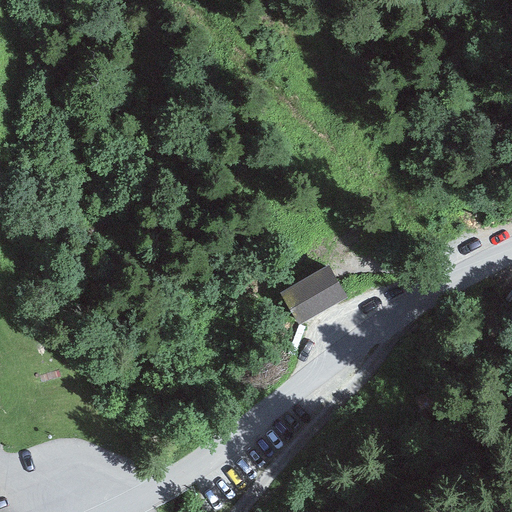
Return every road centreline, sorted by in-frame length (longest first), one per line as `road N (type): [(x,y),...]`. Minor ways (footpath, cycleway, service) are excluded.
road 1 (residential): [(115,511),(216,457),(382,324),(511,245)]
road 2 (track): [(239,511),(392,340),(382,324)]
